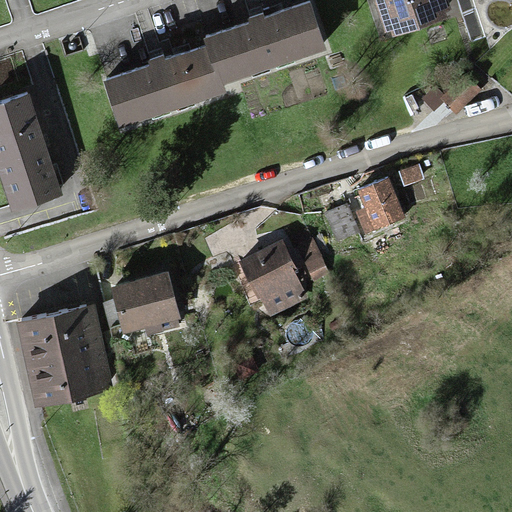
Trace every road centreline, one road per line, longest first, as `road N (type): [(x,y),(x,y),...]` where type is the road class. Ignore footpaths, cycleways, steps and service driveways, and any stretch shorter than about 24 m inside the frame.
road 1 (residential): [(511,121),(0,279)]
road 2 (residential): [(133,0),(0,44)]
